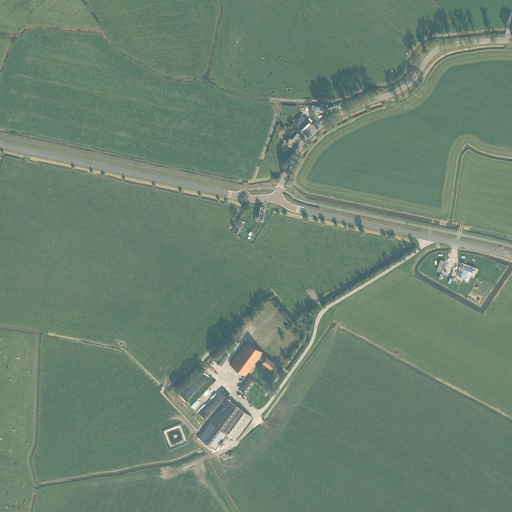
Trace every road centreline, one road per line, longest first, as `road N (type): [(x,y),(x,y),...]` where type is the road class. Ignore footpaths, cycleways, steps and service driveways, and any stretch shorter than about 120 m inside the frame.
road 1 (tertiary): [(276,199),(287,167),(320,127),(400,89),(448,46),(511,41)]
road 2 (tertiary): [(276,199),(0,145)]
road 3 (tertiary): [(511,256),(276,199)]
